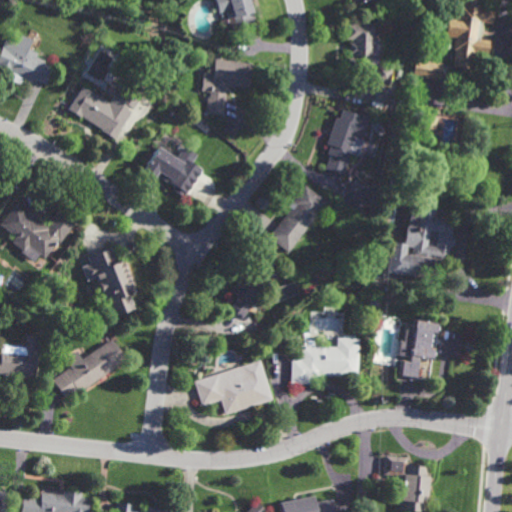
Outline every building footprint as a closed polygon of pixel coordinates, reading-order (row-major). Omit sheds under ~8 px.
[(237,33),(235,29),(223,33),(219,19),(232,15),(227,0),(248,0),(252,11),(256,27),(237,33)] [(482,0),(481,8),(490,9),(489,22),(481,21),(482,26),(482,30),(481,34),(479,39),(486,39),(485,53),(474,52),(472,68),(453,66),(454,49),(453,49),(454,37),(445,35),(447,15),(457,16),(459,4),(461,4),(461,0),(482,0)] [(377,63),(372,63),(372,73),(344,72),(345,56),(351,56),(351,52),(349,52),(350,42),(351,42),(351,39),(345,38),(345,23),(373,23),(373,38),(377,38),(377,63)] [(26,49),(36,53),(34,57),(43,61),(42,64),(52,68),(45,84),(33,78),(32,82),(22,78),(19,85),(0,76),(0,48),(5,37),(16,42),(19,34),(30,39),(26,49)] [(248,87),(234,86),(234,87),(225,86),(222,115),(204,113),(206,96),(208,96),(208,92),(199,91),(201,78),(211,79),(213,58),(251,63),(248,87)] [(439,78),(412,75),(414,58),(441,62),(439,78)] [(388,84),(372,80),(376,64),(392,68),(388,84)] [(133,108),(129,106),(127,109),(131,111),(113,139),(100,130),(101,130),(81,116),(80,118),(66,109),(81,87),(108,104),(114,94),(122,99),(123,99),(121,98),(132,81),(145,90),(133,108)] [(374,119),(366,143),(353,139),(342,175),(324,169),(329,155),(326,154),(329,145),(326,144),(334,117),(339,118),(342,109),(374,119)] [(425,132),(417,125),(418,115),(428,111),(436,118),(435,128),(425,132)] [(195,155),(184,172),(191,177),(183,190),(185,192),(182,198),(170,191),(173,187),(154,175),(153,177),(142,171),(147,162),(156,147),(174,158),(182,146),(195,155)] [(338,202),(356,214),(371,193),(352,180),(338,202)] [(286,253),(267,238),(289,209),(287,207),(303,185),(326,202),(286,253)] [(451,236),(454,236),(452,248),(450,247),(447,268),(440,267),(438,281),(405,276),(386,273),(389,256),(391,243),(404,245),(405,237),(406,228),(410,198),(411,197),(437,201),(434,217),(453,220),(451,236)] [(26,214),(27,213),(46,227),(58,211),(74,223),(59,242),(58,241),(44,259),(28,247),(24,252),(12,243),(15,238),(0,226),(0,224),(14,205),(26,214)] [(115,263),(123,261),(136,294),(129,296),(134,310),(112,319),(96,278),(87,282),(81,268),(90,265),(87,257),(109,248),(115,263)] [(240,319),(227,309),(235,297),(228,293),(234,284),(231,281),(239,269),(242,272),(247,265),(254,270),(262,258),(275,267),(240,319)] [(437,336),(432,335),(430,349),(435,349),(434,361),(419,359),(416,379),(399,377),(401,360),(407,361),(408,358),(397,357),(399,342),(403,343),(405,330),(412,331),(414,320),(439,324),(437,336)] [(34,380),(0,376),(0,346),(24,348),(25,336),(38,337),(34,380)] [(353,339),(358,339),(358,354),(354,353),(353,378),(320,377),(319,380),(311,379),(311,386),(288,385),(289,360),(299,361),(300,347),(335,348),(336,339),(343,339),(343,336),(354,336),(353,339)] [(80,393),(79,392),(65,401),(51,380),(111,340),(126,362),(80,393)] [(223,416),(218,401),(200,407),(192,382),(258,360),(271,401),(223,416)] [(427,506),(424,505),(423,511),(407,511),(399,511),(401,489),(402,478),(382,476),(384,457),(405,460),(404,467),(428,469),(427,478),(430,479),(427,506)] [(0,511),(0,492),(8,494),(5,511),(0,511)] [(80,500),(90,501),(88,511),(19,511),(21,499),(39,501),(40,494),(61,496),(62,492),(81,495),(80,500)] [(332,511),(279,511),(278,504),(312,497),(314,504),(330,501),(332,511)] [(174,511),(175,511),(139,507),(139,510),(130,509),(131,504),(114,503),(113,511),(174,511)]
